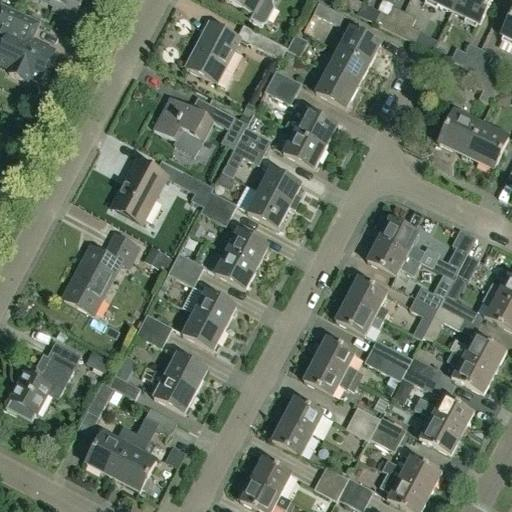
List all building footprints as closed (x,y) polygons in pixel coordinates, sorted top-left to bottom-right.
[(52,13),(73,22),(83,0),(35,0),(54,9),(52,13)] [(273,0),(229,0),(227,5),(252,17),(249,22),(259,28),(263,26),(272,12),(270,7),(273,0)] [(317,0),(337,9),(341,0),(317,0)] [(452,17),(459,0),(425,0),(424,3),(452,17)] [(493,0),(459,0),(452,17),(478,30),(493,0)] [(344,19),(318,6),(313,17),(339,30),(344,19)] [(392,36),(403,15),(392,10),(388,19),(362,6),(356,18),(392,36)] [(39,26),(0,8),(0,38),(7,42),(0,56),(0,66),(11,72),(8,77),(27,85),(29,80),(40,85),(53,56),(30,46),(39,26)] [(403,15),(392,36),(413,47),(420,34),(411,30),(415,21),(403,15)] [(511,46),(511,16),(500,40),(511,46)] [(210,27),(186,72),(215,88),(239,43),(210,27)] [(237,41),(280,64),(286,52),(243,29),(237,41)] [(337,55),(368,72),(380,50),(349,34),(337,55)] [(296,60),(299,61),(307,46),(294,39),(286,54),(296,60)] [(469,73),(479,53),(468,48),(464,56),(456,52),(450,65),(469,73)] [(479,53),(469,73),(478,78),(491,83),(496,72),(487,67),(491,59),(479,53)] [(296,60),(286,54),(281,64),(288,68),(293,67),(296,60)] [(337,55),(326,77),(357,93),(368,72),(337,55)] [(270,86),(295,99),(301,88),(276,75),(270,86)] [(357,93),(326,77),(314,99),(345,115),(357,93)] [(491,83),(478,78),(473,89),(482,93),(478,103),(490,109),(500,88),(491,83)] [(295,99),(270,86),(265,96),(290,109),(295,99)] [(238,145),(243,135),(247,128),(235,121),(235,123),(197,103),(191,114),(170,103),(153,135),(177,148),(184,136),(202,146),(212,126),(228,135),(226,139),(238,145)] [(242,116),(250,121),(256,109),(248,105),(242,116)] [(305,116),(294,137),(325,154),(336,132),(305,116)] [(464,161),(479,129),(453,117),(437,148),(464,161)] [(479,129),(464,161),(492,175),(508,143),(479,129)] [(243,135),(238,145),(263,159),(268,149),(243,135)] [(325,154),(294,137),(282,159),(313,176),(325,154)] [(238,145),(232,156),(257,170),(263,159),(238,145)] [(142,226),(165,182),(155,176),(136,166),(113,211),(142,226)] [(269,175),(258,196),(289,213),(300,191),(269,175)] [(212,191),(183,176),(176,188),(195,197),(190,205),(202,211),(205,206),(210,196),(212,191)] [(210,196),(205,206),(231,220),(236,210),(210,196)] [(289,213),(258,196),(246,218),(277,235),(289,213)] [(205,206),(202,211),(199,217),(225,231),(231,220),(205,206)] [(389,223),(377,244),(420,267),(419,266),(423,256),(411,250),(411,249),(417,238),(389,223)] [(191,237),(199,241),(204,232),(196,227),(191,237)] [(237,235),(226,256),(256,273),(267,252),(237,235)] [(91,251),(62,303),(91,319),(120,267),(127,270),(137,251),(115,239),(105,258),(91,251)] [(420,267),(377,244),(366,266),(395,281),(399,273),(413,280),(420,267)] [(453,284),(455,280),(467,258),(455,252),(447,267),(437,262),(431,273),(453,284)] [(152,253),(147,263),(166,274),(172,263),(152,253)] [(256,273),(226,256),(214,279),(244,295),(256,273)] [(178,257),(172,268),(198,282),(204,271),(178,257)] [(479,264),(467,258),(455,280),(467,287),(479,264)] [(198,282),(172,268),(167,278),(193,292),(198,282)] [(487,296),(511,309),(511,281),(506,279),(500,291),(491,287),(487,296)] [(162,301),(169,286),(163,283),(156,298),(162,301)] [(357,283),(346,304),(383,324),(387,314),(380,310),(386,298),(357,283)] [(421,291),(415,302),(437,314),(439,310),(442,303),(421,291)] [(204,296),(193,318),(224,334),(235,313),(204,296)] [(511,309),(487,296),(481,306),(490,310),(483,322),(511,337),(511,309)] [(445,299),(442,303),(439,310),(477,331),(478,331),(483,321),(445,299)] [(437,314),(415,302),(409,314),(422,322),(412,340),(421,345),(423,341),(437,314)] [(383,324),(346,304),(335,325),(364,341),(369,330),(377,334),(383,324)] [(439,310),(437,314),(423,341),(432,346),(443,326),(458,335),(459,333),(471,340),(477,331),(439,310)] [(224,334),(193,318),(182,340),(212,356),(223,336),(224,334)] [(140,330),(166,343),(171,332),(145,319),(140,330)] [(166,343),(140,330),(135,340),(161,353),(166,343)] [(452,356),(495,379),(507,357),(474,340),(468,351),(455,344),(449,354),(452,356)] [(314,364),(351,384),(356,374),(348,370),(354,358),(326,343),(314,364)] [(375,344),(370,356),(405,375),(407,371),(411,363),(375,344)] [(10,402),(3,416),(29,430),(46,398),(57,404),(81,361),(55,346),(47,361),(42,359),(36,371),(39,375),(35,383),(24,377),(10,402)] [(85,369),(104,379),(105,375),(113,380),(118,371),(92,356),(85,369)] [(405,375),(370,356),(364,367),(399,386),(401,383),(405,375)] [(495,379),(452,356),(446,366),(457,372),(451,383),(483,400),(495,379)] [(176,359),(165,380),(165,381),(195,397),(206,376),(176,359)] [(413,361),(411,363),(407,371),(431,384),(437,373),(413,361)] [(351,384),(314,364),(303,386),(332,401),(338,389),(346,393),(351,384)] [(407,371),(405,375),(401,383),(425,395),(431,384),(407,371)] [(165,381),(165,380),(154,375),(149,385),(160,390),(153,403),(183,419),(195,397),(165,381)] [(108,391),(113,393),(134,404),(140,393),(114,379),(108,391)] [(113,393),(108,391),(101,387),(86,416),(98,422),(113,393)] [(387,408),(397,400),(389,390),(379,397),(387,408)] [(430,423),(462,440),(475,417),(442,400),(436,411),(419,402),(413,414),(430,423)] [(294,403),(283,424),(312,439),(323,418),(294,403)] [(357,411),(351,422),(374,435),(375,432),(380,423),(357,411)] [(176,427),(149,413),(143,425),(170,439),(176,427)] [(380,423),(375,432),(400,445),(406,434),(381,421),(380,423)] [(374,435),(351,422),(345,435),(367,446),(369,444),(374,435)] [(430,423),(419,444),(451,461),(462,440),(430,423)] [(312,439),(283,424),(271,446),(300,461),(312,439)] [(374,435),(369,444),(394,457),(400,445),(375,432),(374,435)] [(112,483),(128,452),(102,438),(85,469),(112,483)] [(128,452),(112,483),(139,498),(156,467),(128,452)] [(173,452),(165,466),(176,472),(184,458),(173,452)] [(387,477),(430,500),(442,478),(410,461),(404,473),(387,465),(386,466),(382,463),(377,472),(387,478),(387,477)] [(251,483),(280,499),(291,479),(262,463),(251,483)] [(325,471),(319,483),(341,495),(342,493),(348,483),(325,471)] [(387,477),(387,478),(379,492),(391,498),(387,505),(399,511),(424,511),(430,500),(387,477)] [(280,499),(251,483),(246,494),(242,492),(236,503),(240,505),(239,506),(250,511),(273,511),(275,510),(278,511),(286,511),(290,506),(280,500),(280,499)] [(341,495),(319,483),(313,494),(336,506),(337,504),(341,495)] [(373,496),(348,483),(342,493),(367,507),(373,496)] [(342,493),(341,495),(337,504),(351,511),(364,511),(367,507),(342,493)]
